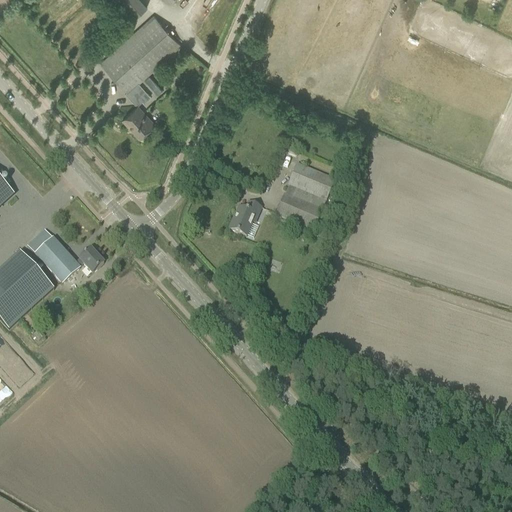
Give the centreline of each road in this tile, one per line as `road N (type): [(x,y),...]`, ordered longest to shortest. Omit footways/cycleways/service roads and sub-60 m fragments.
road 1 (tertiary): [(391,511),(135,232)]
road 2 (tertiary): [(135,232),(183,179),(260,0)]
road 3 (tertiary): [(135,232),(0,82)]
